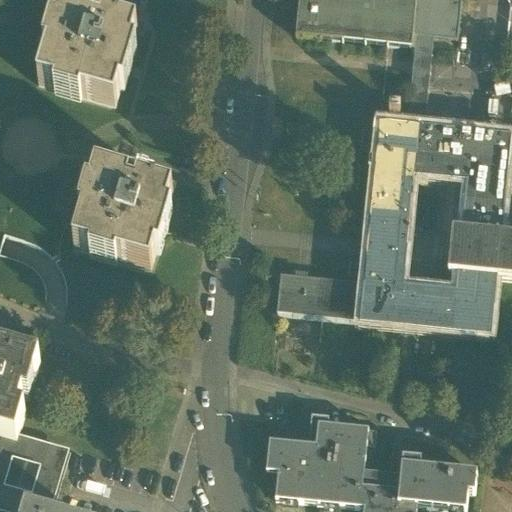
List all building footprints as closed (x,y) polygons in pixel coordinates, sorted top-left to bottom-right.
[(411,52),(413,39),(416,0),(299,0),(296,40),(411,52)] [(416,0),(413,39),(416,40),(433,41),(457,44),(461,0),(416,0)] [(81,101),(115,110),(120,93),(124,94),(136,52),(132,51),(137,33),(103,23),(100,30),(93,28),(95,21),(60,11),(55,28),(51,27),(43,54),(47,55),(38,88),(55,93),(54,97),(80,105),(81,101)] [(433,41),(416,40),(406,132),(406,133),(424,135),(424,133),(425,120),(428,95),(433,41)] [(472,99),(428,95),(425,120),(469,125),(472,99)] [(424,133),(424,135),(406,133),(406,132),(380,129),(364,288),(368,288),(370,267),(374,229),(383,133),(410,135),(419,136),(482,143),(480,170),(416,164),(408,163),(401,232),(397,270),(395,291),(403,292),(414,182),(467,188),(462,237),(501,240),(511,142),(424,133)] [(383,133),(374,229),(401,232),(408,163),(410,135),(383,133)] [(408,163),(416,164),(419,136),(410,135),(408,163)] [(482,143),(419,136),(416,164),(480,170),(482,143)] [(117,264),(150,273),(155,256),(160,257),(172,215),(167,214),(173,196),(138,186),(136,194),(128,191),(130,184),(96,174),(91,191),(86,190),(78,216),(83,218),(73,251),(91,256),(89,260),(116,268),(117,264)] [(397,270),(401,232),(374,229),(370,267),(397,270)] [(497,282),(511,283),(511,241),(501,240),(462,237),(453,236),(449,277),(458,278),(493,282),(497,282)] [(370,267),(368,288),(364,325),(487,337),(493,282),(458,278),(456,297),(403,292),(395,291),(397,270),(370,267)] [(321,321),(323,321),(326,284),(281,280),(277,316),(298,318),(299,313),(322,315),(321,321)] [(497,282),(493,282),(487,337),(364,325),(360,325),(360,328),(491,341),(497,282)] [(364,288),(326,284),(323,321),(360,325),(364,325),(368,288),(364,288)] [(0,440),(0,441),(16,445),(17,442),(24,417),(19,415),(29,381),(34,383),(39,365),(0,353),(0,440)] [(364,511),(415,511),(416,509),(445,511),(465,511),(467,496),(474,497),(476,477),(420,471),(421,463),(403,461),(399,495),(361,491),(367,434),(327,429),(328,423),(312,421),(309,449),(270,445),(267,474),(279,475),(276,502),(365,511),(364,511)] [(49,511),(66,456),(17,442),(16,445),(0,441),(0,442),(0,511),(49,511)]
